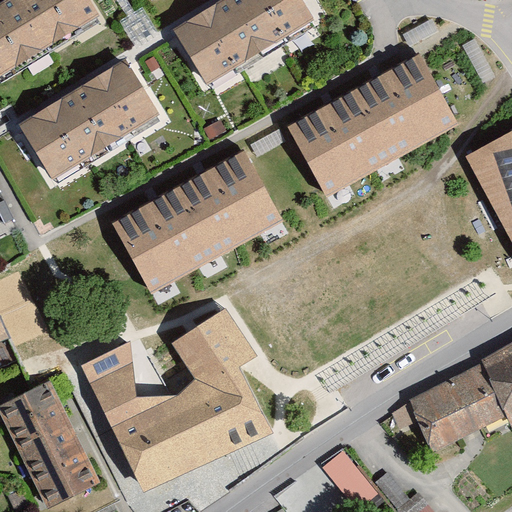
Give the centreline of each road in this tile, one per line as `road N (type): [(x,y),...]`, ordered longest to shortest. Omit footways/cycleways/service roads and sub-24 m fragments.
road 1 (track): [(511,73),(428,183),(250,284)]
road 2 (residential): [(234,511),(373,404),(511,324)]
